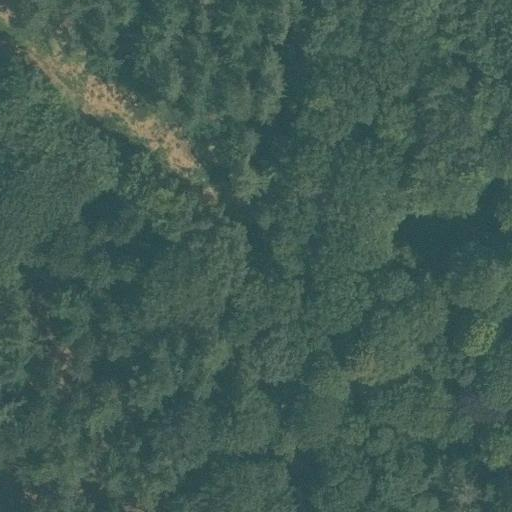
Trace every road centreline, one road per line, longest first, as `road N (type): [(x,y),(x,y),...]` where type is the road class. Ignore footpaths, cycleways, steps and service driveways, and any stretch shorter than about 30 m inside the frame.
road 1 (track): [(0,91),(293,317),(511,416)]
road 2 (primary): [(245,511),(372,0)]
road 3 (unclassified): [(316,511),(440,0)]
road 4 (unknown): [(0,23),(299,293)]
road 5 (track): [(0,296),(79,159)]
